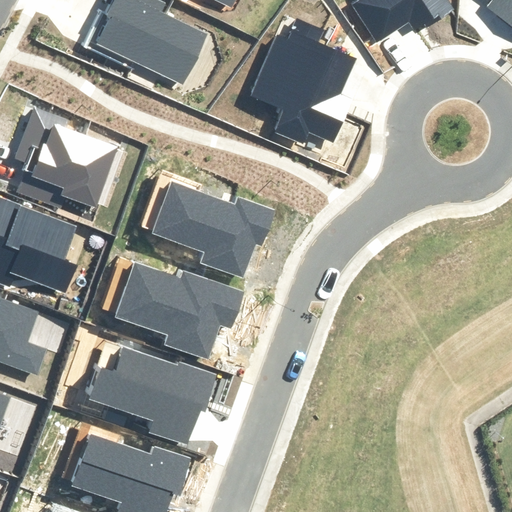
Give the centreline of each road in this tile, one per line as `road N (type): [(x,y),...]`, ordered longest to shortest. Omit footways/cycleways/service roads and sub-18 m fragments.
road 1 (residential): [(233,511),(308,300),(356,233),(418,172)]
road 2 (residential): [(418,172),(398,125),(414,89),(448,69),(487,75),(503,87)]
